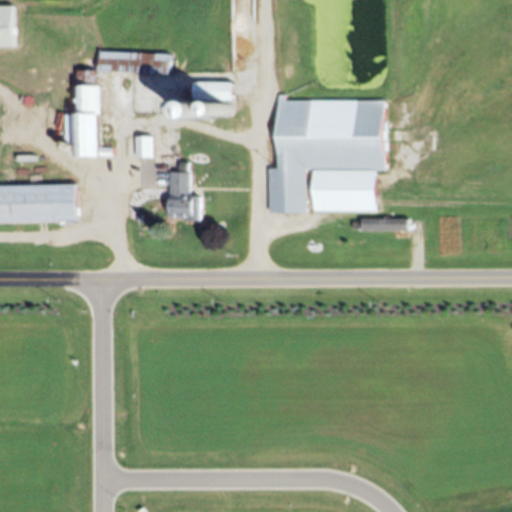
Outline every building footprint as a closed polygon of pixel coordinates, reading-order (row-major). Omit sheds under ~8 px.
[(0,3),(15,3),(15,6),(15,44),(0,44),(0,3)] [(173,52),(173,74),(103,74),(102,147),(113,147),(113,155),(78,155),(78,138),(67,138),(67,112),(78,112),(78,70),(101,70),(101,51),(173,52)] [(234,83),(234,99),(230,99),(231,99),(232,100),(233,101),(234,102),(234,103),(235,103),(235,104),(235,105),(235,106),(235,107),(235,108),(234,109),(234,110),(233,111),(232,112),(231,112),(231,113),(230,113),(229,113),(228,113),(227,113),(226,113),(225,113),(224,113),(224,112),(223,112),(222,111),(221,110),(221,109),(221,108),(220,108),(220,107),(220,106),(220,105),(220,104),(221,103),(221,102),(221,101),(222,101),(222,100),(223,100),(224,99),(225,99),(226,98),(209,98),(210,99),(211,99),(211,100),(212,100),(212,101),(213,101),(213,102),(214,102),(214,103),(214,104),(214,105),(215,105),(215,106),(215,107),(214,108),(214,109),(214,110),(214,111),(213,111),(213,112),(212,112),(212,113),(211,113),(211,114),(210,114),(209,115),(208,115),(207,115),(206,115),(205,115),(204,115),(203,115),(203,114),(202,114),(201,114),(201,113),(200,113),(199,112),(199,111),(198,110),(198,109),(197,108),(197,107),(197,106),(197,105),(197,104),(198,104),(198,103),(198,102),(199,102),(199,101),(200,101),(200,100),(201,99),(202,99),(203,98),(194,98),(194,82),(234,83)] [(387,100),(387,170),(381,170),(381,209),(314,209),(314,169),(309,169),(308,213),(270,213),(270,168),(280,168),(280,95),(287,95),(287,99),(387,100)] [(187,99),(188,99),(189,99),(190,99),(190,100),(191,100),(192,101),(192,102),(193,102),(193,103),(193,104),(193,105),(193,106),(193,107),(193,108),(192,109),(192,110),(191,110),(190,111),(189,111),(188,111),(188,112),(187,112),(186,111),(185,111),(184,111),(183,110),(182,109),(182,108),(181,108),(181,107),(181,106),(181,105),(181,104),(181,103),(182,102),(182,101),(183,101),(183,100),(184,100),(184,99),(185,99),(186,99),(187,99)] [(138,136),(155,136),(155,157),(138,157),(138,136)] [(17,170),(62,170),(62,179),(17,179),(17,170)] [(173,172),(194,172),(194,196),(202,196),(202,217),(173,217),(173,172)] [(0,221),(0,185),(78,185),(78,221),(0,221)] [(410,230),(364,230),(364,228),(353,228),(353,222),(363,222),(363,218),(410,218),(410,230)]
